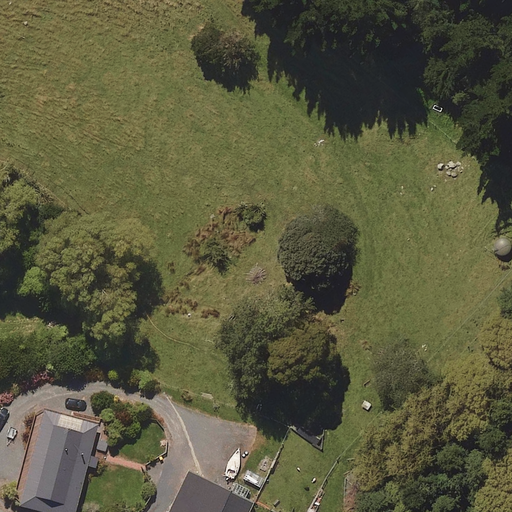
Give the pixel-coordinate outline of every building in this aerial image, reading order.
[(112,432),(46,415),(21,510),(28,511),(77,511),(93,450),(106,453),(112,432)] [(305,417),(293,432),(314,448),(326,433),(305,417)] [(261,450),(276,457),(285,437),(266,428),(257,448),(261,450)] [(251,472),(266,478),(276,457),(261,450),(251,472)] [(251,511),(254,507),(189,476),(171,511),(251,511)]
